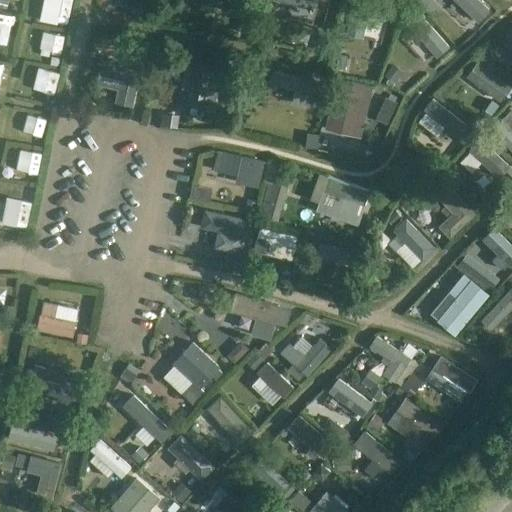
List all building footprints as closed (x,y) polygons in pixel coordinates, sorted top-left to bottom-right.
[(48,0),(45,9),(65,16),(70,0),(48,0)] [(278,0),(312,9),(314,0),(278,0)] [(367,15),(386,20),(390,4),(373,0),(371,0),(371,1),(369,0),(354,0),(346,34),(362,38),(367,15)] [(489,10),(478,0),(452,0),(477,23),(489,10)] [(421,14),(408,24),(437,58),(450,47),(421,14)] [(60,51),(60,32),(40,32),(40,51),(60,51)] [(491,50),(484,60),(494,66),(500,57),(491,50)] [(343,70),(345,57),(337,56),(335,68),(343,70)] [(51,57),(50,65),(59,66),(60,59),(51,57)] [(97,87),(118,91),(115,104),(133,108),(139,77),(130,75),(131,71),(118,68),(119,62),(110,61),(109,66),(102,65),(97,87)] [(477,61),(466,77),(500,102),(511,87),(477,61)] [(27,87),(50,93),(55,70),(32,64),(27,87)] [(186,65),(182,89),(188,91),(186,105),(214,111),(221,72),(186,65)] [(394,83),(402,72),(392,65),(384,76),(394,83)] [(271,69),(268,81),(268,84),(294,90),(290,103),(308,107),(308,106),(314,81),(314,79),(271,69)] [(337,79),(324,128),(360,137),(372,88),(337,79)] [(314,81),(308,106),(314,107),(320,83),(314,81)] [(458,139),(467,127),(431,99),(422,111),(458,139)] [(460,101),(460,116),(480,117),(481,102),(460,101)] [(492,116),(499,106),(491,101),(485,111),(492,116)] [(22,110),(22,133),(43,133),(44,110),(22,110)] [(180,117),(162,115),(161,125),(178,128),(180,117)] [(511,129),(509,126),(505,122),(495,132),(511,149),(511,129)] [(469,125),(467,127),(458,139),(466,145),(477,131),(469,125)] [(510,167),(480,138),(469,150),(476,157),(499,179),(506,171),(510,167)] [(15,147),(13,169),(35,172),(38,150),(15,147)] [(218,152),(213,171),(236,176),(234,184),(259,189),(264,162),(218,152)] [(418,172),(426,184),(437,176),(429,164),(418,172)] [(322,193),(318,203),(346,213),(349,202),(364,207),(369,192),(327,177),(322,193)] [(444,180),(442,182),(433,190),(432,192),(452,213),(438,226),(450,239),(476,214),(444,180)] [(288,188),(272,183),(269,182),(269,184),(260,217),(277,222),(288,188)] [(191,186),(188,199),(208,203),(211,190),(191,186)] [(403,195),(404,194),(398,188),(391,196),(397,202),(399,200),(403,195)] [(399,200),(400,204),(405,210),(411,210),(414,206),(414,200),(409,195),(406,195),(403,195),(399,200)] [(6,196),(2,212),(24,218),(28,202),(6,196)] [(255,212),(256,203),(247,200),(244,210),(255,212)] [(242,237),(244,231),(242,231),(244,219),(246,219),(204,210),(200,227),(217,231),(214,249),(239,254),(242,238),(242,237)] [(392,227),(401,218),(395,211),(386,219),(392,227)] [(405,219),(393,231),(397,235),(393,238),(401,246),(404,243),(421,261),(434,248),(405,219)] [(511,266),(511,246),(494,228),(482,240),(498,255),(492,261),(500,269),(507,264),(510,268),(511,266)] [(259,229),(256,240),(262,242),(259,253),(282,259),(285,248),(292,250),(295,237),(259,229)] [(315,246),(313,257),(347,264),(350,253),(315,246)] [(242,255),(239,254),(228,252),(225,265),(239,268),(242,255)] [(463,274),(457,281),(464,287),(437,320),(454,336),(488,295),(463,274)] [(511,287),(479,322),(491,332),(511,309),(511,287)] [(270,340),(271,338),(275,324),(287,327),(292,311),(280,308),(281,305),(235,292),(229,311),(255,319),(250,334),(259,337),(270,340)] [(71,337),(74,325),(74,322),(54,318),(56,306),(42,303),(40,315),(38,315),(35,330),(42,332),(42,331),(64,336),(71,337)] [(13,306),(2,305),(1,314),(12,315),(13,306)] [(159,324),(180,337),(187,326),(165,313),(159,324)] [(77,334),(76,338),(75,341),(85,343),(87,336),(77,334)] [(400,387),(410,373),(416,364),(376,337),(369,347),(385,358),(382,363),(388,367),(382,375),(400,387)] [(304,356),(289,342),(280,353),(307,377),(332,349),(319,338),(314,344),(304,356)] [(200,388),(220,367),(192,342),(172,364),(174,365),(163,377),(192,403),(203,391),(200,388)] [(40,349),(31,347),(27,358),(37,361),(40,349)] [(254,372),(264,362),(262,361),(255,353),(245,363),(254,372)] [(438,357),(431,369),(450,380),(447,384),(454,388),(457,385),(469,393),(476,381),(438,357)] [(293,390),(267,363),(257,373),(283,399),(293,390)] [(139,371),(128,364),(120,378),(130,384),(139,371)] [(361,382),(372,390),(375,385),(380,377),(369,370),(361,382)] [(418,379),(410,373),(400,387),(409,393),(418,379)] [(27,376),(22,391),(69,405),(73,390),(27,376)] [(372,405),(340,382),(332,393),(364,416),(372,405)] [(375,385),(372,390),(368,395),(376,401),(383,391),(375,385)] [(132,396),(124,405),(145,425),(141,429),(148,436),(152,432),(157,436),(165,427),(132,396)] [(239,440),(249,430),(218,397),(208,407),(214,414),(232,433),(239,440)] [(433,438),(444,424),(405,397),(396,411),(405,418),(397,429),(421,447),(423,448),(431,436),(433,438)] [(25,402),(15,401),(12,413),(23,415),(25,402)] [(232,433),(214,414),(204,423),(222,442),(232,433)] [(385,421),(375,415),(367,426),(377,433),(385,421)] [(300,434),(319,451),(327,441),(298,417),(290,426),(300,434)] [(329,419),(321,428),(340,443),(348,433),(329,419)] [(12,425),(8,439),(53,451),(57,437),(12,425)] [(382,469),(382,470),(383,468),(390,474),(400,461),(364,431),(353,443),(372,459),(371,460),(364,469),(375,478),(382,469)] [(213,468),(180,436),(166,450),(200,482),(213,468)] [(99,443),(90,453),(118,476),(126,467),(99,443)] [(148,455),(140,447),(130,457),(138,465),(148,455)] [(15,458),(4,455),(2,467),(12,469),(15,458)] [(17,455),(14,466),(25,470),(24,472),(40,476),(36,493),(52,497),(61,464),(29,456),(28,458),(17,455)] [(261,457),(251,467),(252,468),(245,475),(263,492),(270,484),(280,494),(290,483),(261,457)] [(351,458),(335,458),(335,461),(332,461),(332,470),(335,470),(335,472),(351,472),(351,458)] [(321,483),(329,474),(330,474),(322,467),(313,476),(321,483)] [(298,475),(305,481),(311,475),(304,469),(298,475)] [(138,478),(126,492),(127,493),(111,511),(138,511),(143,507),(149,511),(162,511),(169,504),(138,478)] [(191,493),(180,484),(171,494),(182,504),(191,493)] [(88,495),(79,489),(74,496),(83,502),(88,495)] [(308,499),(298,491),(290,501),(300,509),(308,499)] [(348,511),(326,492),(308,511),(348,511)] [(243,511),(224,494),(214,505),(221,511),(243,511)] [(174,511),(179,507),(174,502),(168,509),(171,511),(174,511)]
